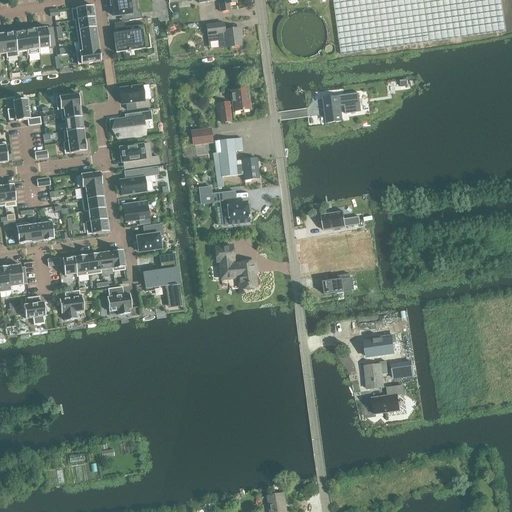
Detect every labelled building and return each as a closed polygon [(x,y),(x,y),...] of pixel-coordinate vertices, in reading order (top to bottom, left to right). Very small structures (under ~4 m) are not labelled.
[(111,0),(114,17),(128,15),(129,21),(141,19),(140,12),(130,13),(128,0),(111,0)] [(168,0),(168,2),(169,4),(194,0),(197,0),(198,4),(215,2),(214,0),(224,0),(225,4),(219,4),(220,10),(230,9),(229,4),(236,3),(235,0),(168,0)] [(332,0),(340,56),(506,32),(501,0),(332,0)] [(72,21),(74,21),(94,18),(92,6),(71,9),(72,21)] [(326,36),(326,35),(326,31),(325,27),(322,23),(320,20),(316,17),(312,15),(309,14),(305,13),(299,14),(296,15),(292,17),(288,20),(286,23),(284,26),(282,30),(282,35),(282,39),(283,44),(285,48),(288,51),(292,54),(296,56),(299,57),(304,58),(309,57),(312,56),(316,54),(320,52),(322,49),(325,44),(326,40),(326,36)] [(94,18),(74,21),(76,31),(96,28),(94,18)] [(114,36),(113,36),(115,51),(116,51),(127,49),(130,49),(141,47),(140,37),(146,36),(146,34),(145,24),(125,27),(125,34),(114,36)] [(217,34),(219,48),(241,46),(239,29),(224,31),(223,24),(206,26),(207,35),(217,34)] [(47,27),(36,29),(38,49),(39,49),(48,48),(48,47),(50,47),(49,42),(48,38),(47,33),(47,28),(47,27)] [(76,31),(77,42),(97,39),(96,28),(76,31)] [(36,29),(25,31),(28,51),(27,51),(28,56),(40,54),(39,49),(38,49),(36,29)] [(25,31),(14,32),(17,52),(27,51),(28,51),(25,31)] [(14,32),(3,34),(6,54),(6,59),(7,59),(18,57),(17,52),(14,32)] [(79,52),(99,49),(97,39),(77,42),(79,52)] [(99,49),(79,52),(76,52),(77,65),(100,62),(99,49)] [(408,83),(403,87),(409,93),(413,89),(408,83)] [(135,103),(136,109),(149,108),(148,100),(144,101),(142,86),(119,89),(121,104),(125,104),(135,103)] [(230,91),(232,102),(230,103),(231,107),(233,107),(234,112),(249,109),(246,89),(230,91)] [(338,96),(323,98),(326,123),(342,121),(339,106),(344,106),(345,114),(361,112),(359,93),(338,96)] [(57,111),(60,110),(80,107),(78,94),(55,98),(57,111)] [(14,108),(7,109),(8,120),(15,119),(16,121),(27,119),(30,119),(27,99),(13,101),(14,108)] [(219,113),(220,123),(230,122),(229,111),(229,108),(231,107),(230,103),(229,103),(228,103),(215,104),(216,113),(219,113)] [(64,120),(81,118),(80,107),(60,110),(61,121),(65,120),(64,120)] [(120,118),(115,119),(116,130),(117,139),(135,136),(135,131),(143,130),(142,121),(151,120),(150,111),(124,114),(125,118),(120,118)] [(30,119),(27,119),(28,127),(41,125),(40,117),(30,119)] [(81,118),(64,120),(65,120),(66,131),(66,132),(83,129),(81,118)] [(64,143),(85,140),(83,129),(66,132),(66,131),(63,132),(64,142),(64,143)] [(193,145),(212,142),(210,129),(191,132),(193,145)] [(234,152),(243,151),(241,138),(216,142),(214,142),(215,153),(213,154),(217,188),(223,187),(221,177),(244,174),(245,181),(258,179),(255,158),(242,160),(242,165),(237,166),(236,166),(236,161),(234,152)] [(64,142),(63,143),(64,154),(86,151),(85,140),(64,143),(64,142)] [(121,163),(125,163),(136,161),(137,167),(158,164),(157,157),(150,158),(148,144),(119,148),(121,163)] [(35,160),(48,158),(47,151),(34,153),(35,160)] [(157,167),(127,171),(128,179),(119,180),(121,196),(147,192),(144,177),(158,175),(157,167)] [(80,175),(82,187),(102,184),(100,172),(80,175)] [(37,187),(48,186),(49,185),(48,178),(36,180),(37,187)] [(102,184),(82,187),(80,187),(81,200),(104,197),(102,184)] [(16,207),(13,185),(2,186),(5,206),(4,206),(4,208),(16,207)] [(211,187),(198,188),(200,205),(227,202),(229,224),(249,222),(248,218),(249,218),(249,216),(248,216),(247,202),(241,203),(240,199),(235,200),(234,191),(211,194),(211,187)] [(83,212),(88,212),(88,211),(105,208),(104,197),(81,200),(83,212)] [(146,206),(145,202),(124,205),(124,209),(123,209),(125,223),(139,221),(139,225),(148,224),(148,219),(149,219),(147,206),(146,206)] [(88,211),(88,212),(90,221),(90,222),(107,219),(105,208),(88,211)] [(343,212),(321,215),(323,231),(360,225),(359,217),(344,219),(343,212)] [(39,221),(39,224),(40,224),(42,241),(54,240),(51,219),(39,221)] [(87,235),(109,232),(107,219),(90,222),(90,221),(85,222),(87,235)] [(18,245),(30,243),(28,226),(29,226),(28,223),(15,224),(18,245)] [(28,226),(30,243),(42,241),(40,224),(39,224),(29,226),(28,226)] [(155,225),(143,227),(144,236),(136,237),(139,252),(160,249),(158,234),(156,235),(155,225)] [(334,245),(326,246),(329,267),(346,265),(344,252),(358,250),(355,234),(333,238),(334,245)] [(234,260),(232,246),(215,248),(216,262),(220,261),(221,266),(220,266),(220,272),(228,278),(238,277),(240,289),(247,289),(248,290),(253,290),(254,288),(256,288),(254,274),(255,274),(255,273),(253,273),(252,262),(237,263),(237,264),(231,265),(231,260),(234,260)] [(110,252),(112,269),(112,272),(125,270),(122,250),(110,252)] [(110,252),(98,254),(100,271),(101,271),(112,269),(110,252)] [(163,271),(143,274),(146,292),(154,291),(153,286),(165,284),(168,305),(181,303),(175,261),(174,253),(159,256),(161,256),(162,263),(163,271)] [(101,274),(101,271),(100,271),(98,254),(86,256),(89,276),(101,274)] [(74,257),(76,274),(76,277),(89,276),(86,256),(74,257)] [(64,276),(76,274),(74,257),(62,259),(64,276)] [(48,267),(58,265),(61,265),(60,258),(47,260),(48,267)] [(20,268),(20,265),(8,267),(10,287),(11,287),(23,285),(27,284),(24,267),(20,268)] [(10,287),(8,267),(0,267),(0,293),(12,291),(11,287),(10,287)] [(329,281),(323,282),(324,295),(344,291),(351,290),(349,278),(349,274),(328,278),(329,281)] [(122,287),(107,289),(109,297),(107,298),(109,312),(117,311),(117,315),(130,314),(129,309),(131,309),(129,294),(123,295),(122,287)] [(80,297),(79,293),(79,291),(64,293),(65,299),(59,300),(61,314),(63,314),(64,321),(76,319),(75,312),(84,311),(82,297),(80,297)] [(39,296),(24,298),(25,305),(23,306),(25,319),(32,318),(33,325),(44,324),(43,317),(45,316),(43,303),(40,303),(39,296)] [(387,317),(379,318),(380,328),(388,327),(387,317)] [(373,341),(364,343),(365,351),(366,357),(383,354),(394,353),(394,352),(392,344),(394,343),(393,335),(382,337),(382,338),(375,339),(373,340),(373,341)] [(387,359),(363,364),(368,389),(386,385),(383,373),(390,372),(387,359)] [(413,361),(392,364),(394,378),(415,375),(413,361)] [(372,400),(371,403),(371,406),(373,408),(374,415),(399,411),(397,396),(404,395),(402,386),(387,388),(388,396),(372,399),(372,400)] [(114,456),(113,449),(101,451),(102,458),(114,456)] [(269,511),(285,511),(282,493),(267,496),(269,511)]
